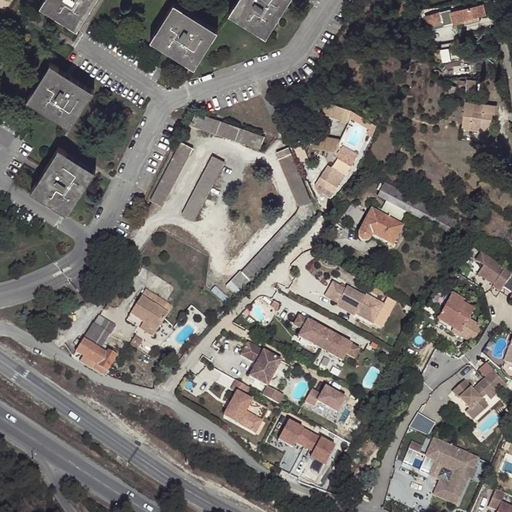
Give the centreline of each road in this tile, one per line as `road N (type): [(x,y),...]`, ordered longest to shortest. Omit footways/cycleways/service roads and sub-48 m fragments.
road 1 (residential): [(0,330),(101,381),(165,398),(258,466),(369,507)]
road 2 (tertiary): [(0,359),(231,511)]
road 3 (residential): [(369,507),(399,430),(432,379),(473,356),(499,316)]
road 4 (residential): [(166,102),(277,59),(331,0)]
road 5 (residential): [(93,242),(166,102)]
